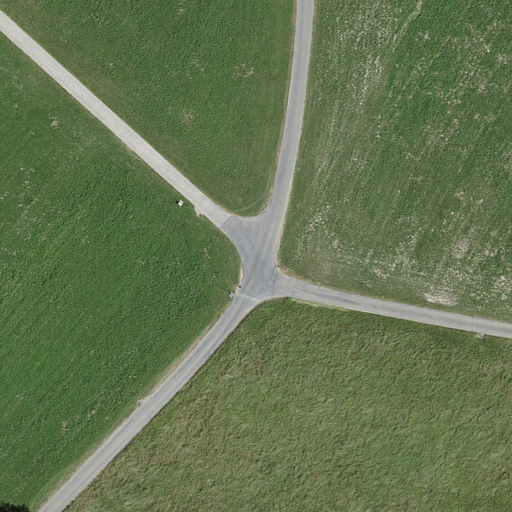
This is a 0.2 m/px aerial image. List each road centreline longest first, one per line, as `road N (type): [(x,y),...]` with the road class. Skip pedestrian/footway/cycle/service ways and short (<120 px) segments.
road 1 (residential): [(266,249),(223,221),(0,12)]
road 2 (unclassified): [(260,274),(233,320),(50,511)]
road 3 (residential): [(260,274),(320,294),(511,329)]
road 4 (unclassified): [(305,0),(287,162),(266,249)]
